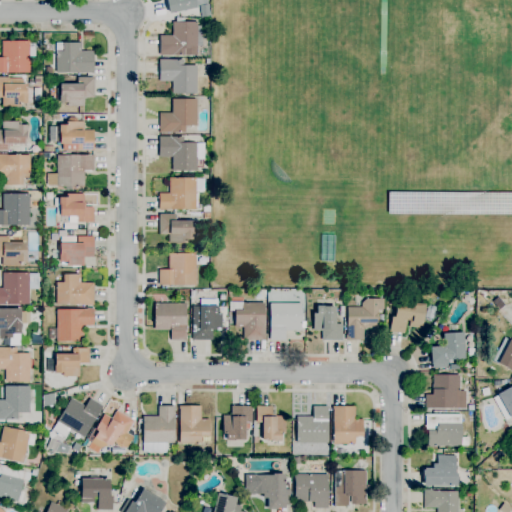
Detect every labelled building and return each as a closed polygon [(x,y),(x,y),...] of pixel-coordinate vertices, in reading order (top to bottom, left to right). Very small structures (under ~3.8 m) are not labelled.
[(168,14),(165,0),(206,0),(208,4),(196,6),(196,8),(168,14)] [(196,56),(159,55),(159,36),(171,36),(171,22),(175,22),(175,18),(184,18),(184,22),(196,22),(196,34),(202,34),(202,39),(196,39),(196,56)] [(29,73),(0,73),(0,58),(1,58),(2,41),(29,42),(29,44),(35,44),(34,57),(29,57),(29,73)] [(93,73),(56,73),(56,43),(80,43),(80,51),(93,51),(93,73)] [(196,94),(171,94),(171,81),(159,81),(159,60),(183,60),(183,66),(196,66),(196,94)] [(19,107),(2,107),(2,98),(0,98),(0,77),(8,77),(8,78),(23,79),(23,84),(26,84),(25,95),(26,95),(26,103),(19,103),(19,107)] [(83,106),(66,107),(66,104),(59,104),(59,95),(59,84),(77,84),(77,77),(93,77),(93,98),(83,98),(83,106)] [(184,133),(159,133),(159,113),(171,113),(171,99),(196,99),(196,126),(184,126),(184,133)] [(67,120),(69,118),(75,118),(77,120),(77,122),(83,122),(83,131),(92,130),(93,151),(62,151),(62,144),(59,144),(59,142),(49,142),(49,127),(59,127),(59,125),(66,125),(66,122),(67,122),(67,120)] [(8,151),(0,151),(0,130),(2,130),(2,122),(19,122),(19,125),(26,125),(26,133),(26,144),(8,144),(8,151)] [(196,171),(171,171),(171,158),(158,157),(158,137),(183,137),(183,143),(196,143),(196,144),(204,144),(203,160),(196,160),(196,171)] [(22,186),(5,185),(5,177),(0,177),(0,155),(7,155),(29,156),(29,178),(22,178),(22,186)] [(83,187),(56,187),(56,185),(46,185),(46,174),(56,174),(56,156),(93,156),(93,171),(83,171),(83,187)] [(187,212),(173,212),(173,210),(162,210),(162,211),(158,211),(158,194),(168,194),(168,178),(195,178),(195,179),(203,179),(203,191),(195,191),(195,192),(197,192),(197,207),(195,207),(195,210),(187,210),(187,212)] [(511,190),(511,212),(387,213),(387,191),(511,190)] [(29,225),(0,225),(0,211),(2,211),(2,194),(29,194),(29,225)] [(93,223),(77,223),(77,217),(59,217),(59,205),(58,205),(58,198),(65,198),(65,194),(83,194),(83,203),(85,203),(85,207),(93,208),(93,223)] [(185,244),(168,244),(168,235),(158,235),(158,215),(175,215),(175,221),(192,221),(192,240),(185,240),(185,244)] [(19,266),(1,266),(1,257),(0,257),(0,237),(8,237),(8,244),(26,244),(26,263),(19,263),(19,266)] [(83,266),(67,266),(67,263),(59,263),(58,255),(59,255),(59,243),(77,243),(77,237),(93,237),(93,257),(83,257),(83,266)] [(195,285),(158,285),(158,270),(168,270),(168,254),(195,254),(195,285)] [(28,305),(0,305),(0,288),(2,288),(2,273),(28,273),(28,274),(38,274),(38,289),(28,289),(28,305)] [(93,305),(56,305),(56,283),(62,283),(62,275),(80,275),(80,283),(93,283),(93,305)] [(363,341),(345,341),(345,335),(346,335),(346,307),(361,307),(361,299),(383,299),(383,310),(377,310),(377,328),(363,328),(363,341)] [(403,334),(389,332),(391,317),(393,317),(396,301),(409,303),(409,299),(416,300),(416,304),(424,305),(422,324),(417,323),(417,328),(408,327),(409,321),(405,320),(403,334)] [(212,341),(191,340),(192,307),(200,307),(200,300),(216,300),(216,306),(217,306),(217,313),(221,313),(221,331),(212,331),(212,341)] [(264,341),(243,340),(243,326),(234,326),(234,311),(228,311),(228,303),(264,303),(264,326),(264,341)] [(185,341),(170,341),(170,330),(153,330),(153,304),(185,304),(185,341)] [(284,341),(269,341),(269,304),(300,304),(300,331),(284,331),(284,341)] [(341,341),(321,341),(321,331),(312,331),(312,313),(316,313),(316,306),(323,306),(323,307),(335,307),(335,324),(341,324),(341,341)] [(19,339),(0,339),(0,309),(20,309),(20,312),(29,312),(29,324),(20,324),(20,334),(19,334),(19,339)] [(83,341),(56,342),(56,310),(86,310),(86,309),(93,309),(93,326),(83,326),(83,341)] [(430,365),(429,347),(443,347),(442,334),(462,333),(464,359),(447,360),(447,364),(430,365)] [(511,372),(496,364),(497,363),(492,361),(504,338),(509,340),(511,341),(511,372)] [(29,382),(4,382),(4,370),(0,370),(0,348),(16,348),(16,354),(29,354),(29,382)] [(78,377),(61,377),(61,374),(54,374),(54,354),(71,354),(71,348),(88,349),(88,364),(77,364),(77,367),(78,367),(78,377)] [(464,409),(425,408),(425,395),(432,395),(432,375),(459,375),(458,391),(465,391),(464,409)] [(17,420),(0,420),(0,400),(4,400),(4,386),(29,387),(29,413),(17,413),(17,420)] [(505,421),(492,398),(497,396),(496,394),(510,386),(511,387),(511,386),(511,417),(510,419),(509,418),(505,421)] [(43,407),(42,395),(54,394),(55,405),(43,407)] [(83,438),(69,430),(64,438),(51,430),(56,422),(70,398),(84,407),(89,399),(102,407),(100,410),(101,411),(99,415),(97,414),(83,438)] [(155,453),(142,452),(142,443),(141,443),(142,417),(157,417),(158,406),(175,407),(175,411),(174,411),(173,444),(155,443),(155,453)] [(201,444),(179,444),(179,406),(200,407),(200,420),(208,420),(208,437),(201,437),(201,444)] [(233,441),(225,441),(225,434),(222,434),(222,416),(230,416),(230,406),(251,407),(251,423),(250,423),(250,429),(244,429),(244,441),(233,440),(233,441)] [(284,441),(273,441),(273,440),(261,440),(261,423),(255,423),(255,406),(270,407),(270,415),(275,415),(275,416),(284,416),(284,441)] [(327,444),(295,443),(296,417),(312,417),(312,407),(327,407),(327,444)] [(354,444),(332,444),(332,407),(354,407),(354,420),(362,420),(362,437),(354,437),(354,444)] [(96,453),(85,446),(88,442),(90,443),(91,442),(87,440),(94,427),(95,428),(104,414),(111,419),(116,410),(134,421),(126,433),(132,437),(125,448),(120,448),(116,446),(114,442),(113,441),(110,447),(108,446),(100,449),(99,449),(96,453)] [(461,447),(427,446),(427,431),(435,431),(435,429),(425,429),(425,416),(424,416),(424,415),(460,415),(460,424),(461,424),(461,438),(467,438),(467,446),(461,446),(461,447)] [(23,463),(0,457),(0,437),(2,427),(29,433),(29,435),(34,436),(32,446),(27,445),(23,463)] [(77,452),(71,449),(75,443),(80,446),(77,452)] [(497,462),(492,458),(499,451),(503,456),(497,462)] [(428,487),(423,486),(423,477),(422,477),(422,470),(424,470),(424,469),(432,469),(432,464),(436,464),(436,455),(443,455),(443,456),(454,456),(454,474),(456,474),(456,486),(428,486),(428,487)] [(17,502),(0,497),(0,465),(30,474),(28,481),(22,480),(22,481),(17,502)] [(348,507),(334,507),(334,472),(343,472),(343,471),(365,471),(365,505),(350,505),(350,497),(348,497),(348,507)] [(277,510),(267,510),(267,498),(262,498),(262,494),(248,494),(244,489),(244,474),(255,475),(255,476),(272,476),(272,474),(284,474),(284,490),(290,490),(289,506),(284,506),(284,509),(277,509),(277,510)] [(327,509),(313,508),(313,502),(308,502),(302,502),(302,501),(294,501),(294,474),(327,475),(327,509)] [(112,511),(96,511),(96,498),(93,498),(93,503),(80,503),(80,486),(74,486),(74,481),(80,481),(80,479),(89,479),(89,476),(98,476),(98,479),(109,479),(109,496),(112,496),(112,511)] [(119,511),(127,499),(133,503),(142,489),(164,504),(158,511),(119,511)] [(457,511),(436,511),(436,508),(423,508),(423,490),(431,490),(431,491),(457,492),(457,511)] [(211,511),(217,493),(236,498),(234,505),(240,506),(239,511),(211,511)] [(45,511),(50,502),(56,505),(57,501),(61,503),(59,506),(67,510),(66,511),(45,511)] [(499,511),(497,510),(503,503),(511,509),(511,511),(499,511)]
